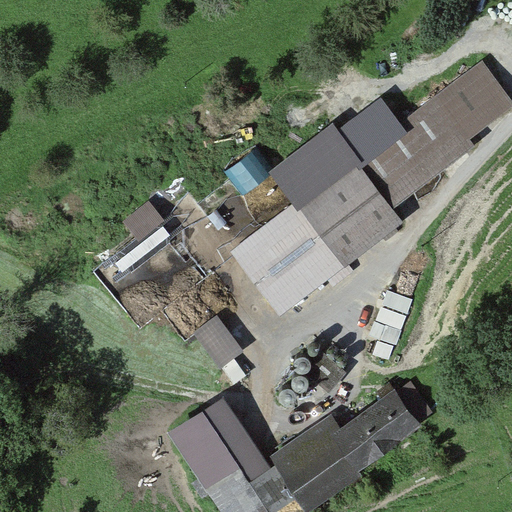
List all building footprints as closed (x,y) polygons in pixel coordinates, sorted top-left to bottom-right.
[(511,94),(488,63),(364,158),(397,200),(511,111),(511,94)] [(227,169),(247,190),(274,165),(254,144),(227,169)] [(397,200),(364,158),(242,252),(286,309),(408,214),(397,200)] [(140,313),(179,281),(141,234),(101,266),(140,313)] [(398,286),(390,284),(373,334),(383,337),(378,352),(393,357),(420,277),(403,271),(398,286)] [(204,334),(228,367),(250,351),(227,318),(204,334)] [(313,373),(337,394),(357,370),(333,350),(313,373)] [(353,427),(385,470),(440,430),(409,387),(353,427)] [(345,416),(293,454),(298,461),(322,494),(332,508),(385,470),(353,427),(345,416)] [(228,429),(198,451),(242,511),(288,511),(267,484),(228,429)] [(267,484),(288,511),(298,511),(322,494),(298,461),(267,484)]
